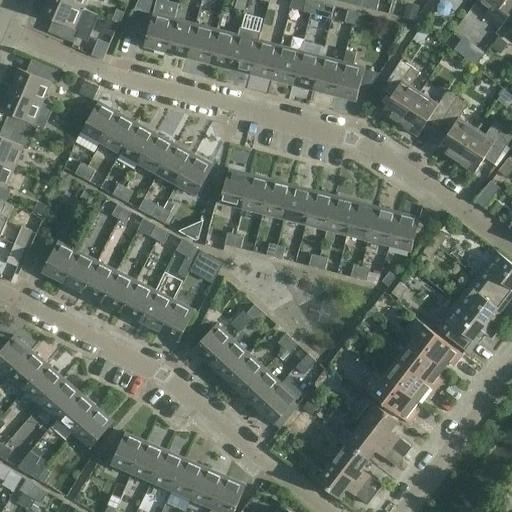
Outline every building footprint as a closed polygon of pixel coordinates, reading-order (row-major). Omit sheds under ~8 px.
[(82,8),(64,0),(48,0),(42,15),(52,20),(47,31),(73,42),(76,35),(86,40),(97,15),(82,8)] [(304,0),(302,11),(310,13),(313,1),(310,0),(304,0)] [(361,0),(360,6),(368,8),(369,0),(361,0)] [(369,0),(368,8),(376,10),(378,0),(369,0)] [(479,0),(489,7),(483,15),(499,28),(511,10),(511,2),(508,0),(479,0)] [(313,1),(310,13),(318,15),(321,3),(313,1)] [(403,17),(415,20),(418,6),(407,3),(403,17)] [(118,21),(123,9),(115,6),(110,18),(118,21)] [(344,21),(352,23),(355,11),(347,9),(344,21)] [(355,11),(352,23),(360,25),(363,13),(355,11)] [(144,46),(166,52),(174,18),(152,13),(144,46)] [(115,21),(105,17),(100,29),(111,32),(115,21)] [(174,18),(166,52),(187,57),(195,24),(174,18)] [(195,24),(187,57),(208,62),(216,29),(195,24)] [(216,29),(208,62),(229,68),(237,34),(216,29)] [(237,34),(229,68),(250,73),(258,40),(237,34)] [(109,40),(97,35),(90,52),(102,57),(109,40)] [(258,40),(250,73),(271,78),(280,45),(258,40)] [(280,45),(271,78),(292,84),(300,51),(280,45)] [(300,51),(292,84),(313,89),(321,56),(300,51)] [(321,56),(313,89),(334,94),(342,61),(321,56)] [(19,68),(10,89),(42,102),(50,83),(55,85),(60,71),(31,59),(26,71),(19,68)] [(381,111),(399,123),(419,92),(410,86),(419,72),(400,60),(380,90),(390,96),(381,111)] [(342,61),(334,94),(356,100),(358,92),(365,93),(379,73),(364,69),(364,67),(342,61)] [(8,113),(3,124),(33,136),(38,124),(33,122),(42,102),(10,89),(1,110),(8,113)] [(419,92),(399,123),(417,135),(427,120),(437,127),(457,97),(446,90),(437,104),(419,92)] [(457,97),(437,127),(447,133),(437,148),(456,160),(476,129),(458,117),(467,104),(457,97)] [(81,131),(82,131),(76,142),(93,152),(99,141),(101,142),(117,112),(98,101),(81,131)] [(117,112),(101,142),(120,152),(136,122),(117,112)] [(476,129),(456,160),(474,172),(484,157),(494,164),(511,135),(511,132),(493,121),(484,134),(476,129)] [(136,122),(120,152),(139,163),(155,133),(136,122)] [(0,160),(14,167),(23,147),(27,149),(33,136),(3,124),(0,131),(0,160)] [(155,133),(139,163),(158,173),(174,143),(155,133)] [(174,143),(158,173),(176,184),(193,154),(174,143)] [(193,154),(176,184),(196,195),(213,165),(193,154)] [(511,161),(507,158),(502,164),(511,171),(511,170),(511,161)] [(14,167),(0,160),(0,199),(5,202),(11,189),(6,187),(14,167)] [(74,173),(82,177),(88,166),(80,162),(74,173)] [(511,171),(502,164),(497,170),(507,177),(511,171)] [(88,166),(82,177),(89,181),(95,170),(88,166)] [(220,202),(242,207),(250,174),(228,169),(220,202)] [(250,174),(242,207),(263,213),(271,180),(250,174)] [(271,180),(263,213),(284,218),(292,185),(271,180)] [(484,208),(499,187),(490,180),(474,200),(484,208)] [(112,194),(119,198),(125,187),(118,183),(112,194)] [(292,185),(284,218),(305,223),(313,190),(292,185)] [(87,201),(93,190),(86,186),(80,197),(87,201)] [(125,187),(119,198),(127,202),(133,191),(125,187)] [(313,190),(305,223),(326,229),(334,196),(313,190)] [(334,196),(326,229),(347,234),(355,201),(334,196)] [(0,222),(5,225),(13,205),(5,202),(0,199),(0,222)] [(46,203),(37,199),(32,209),(41,214),(46,203)] [(355,201),(347,234),(368,239),(376,206),(355,201)] [(111,214),(118,218),(124,207),(117,203),(111,214)] [(150,215),(157,219),(163,208),(156,204),(150,215)] [(376,206),(368,239),(389,245),(397,212),(376,206)] [(124,207),(118,218),(126,222),(132,211),(124,207)] [(163,208),(157,219),(165,223),(171,212),(163,208)] [(397,212),(389,245),(411,250),(419,217),(397,212)] [(203,217),(177,227),(194,237),(198,236),(203,217)] [(149,235),(156,239),(162,228),(155,224),(149,235)] [(22,225),(14,243),(24,248),(32,230),(22,225)] [(162,228),(156,239),(163,243),(169,232),(162,228)] [(438,231),(430,241),(438,247),(446,237),(438,231)] [(224,244),(232,246),(235,234),(227,232),(224,244)] [(235,234),(232,246),(240,248),(243,236),(235,234)] [(42,271),(62,281),(78,251),(57,240),(42,271)] [(438,247),(430,241),(422,252),(430,258),(438,247)] [(14,243),(6,261),(17,266),(24,248),(14,243)] [(266,255),(274,257),(277,245),(269,243),(266,255)] [(187,256),(194,260),(200,249),(193,245),(187,256)] [(277,245),(274,257),(282,259),(285,247),(277,245)] [(200,249),(194,260),(201,264),(207,253),(200,249)] [(78,251),(62,281),(81,291),(97,260),(78,251)] [(511,262),(496,251),(476,276),(508,301),(511,295),(511,262)] [(308,266),(316,268),(319,256),(311,254),(308,266)] [(319,256),(316,268),(324,270),(327,258),(319,256)] [(222,263),(211,257),(203,270),(214,276),(222,263)] [(97,260),(81,291),(101,301),(116,270),(97,260)] [(350,276),(358,278),(361,266),(353,264),(350,276)] [(361,266),(358,278),(366,280),(369,268),(361,266)] [(116,270),(101,301),(120,311),(135,280),(116,270)] [(388,286),(396,276),(389,271),(381,281),(388,286)] [(476,276),(457,302),(495,331),(499,325),(493,320),(508,301),(476,276)] [(135,280),(120,311),(139,320),(155,290),(135,280)] [(399,298),(407,288),(399,282),(391,292),(399,298)] [(155,290),(139,320),(159,330),(174,299),(155,290)] [(174,299),(159,330),(179,340),(194,310),(174,299)] [(495,331),(457,302),(437,328),(469,352),(484,332),(490,337),(495,331)] [(237,335),(252,319),(260,309),(254,304),(245,313),(230,329),(237,335)] [(260,309),(252,319),(258,324),(266,315),(260,309)] [(193,348),(210,363),(233,338),(216,323),(193,348)] [(423,324),(410,341),(444,367),(449,361),(454,365),(462,354),(423,324)] [(0,332),(0,368),(8,375),(31,349),(14,335),(11,338),(0,332)] [(277,342),(283,348),(292,338),(286,333),(277,342)] [(233,338),(210,363),(226,378),(249,353),(233,338)] [(292,338),(283,348),(289,353),(298,344),(292,338)] [(410,341),(397,358),(436,388),(444,377),(439,374),(444,367),(410,341)] [(31,349),(8,375),(24,389),(47,364),(31,349)] [(249,353),(226,378),(241,393),(265,368),(249,353)] [(299,362),(295,367),(304,374),(316,361),(314,359),(308,353),(299,362)] [(397,358),(384,375),(418,402),(423,395),(427,399),(436,388),(397,358)] [(47,364),(24,389),(41,404),(63,378),(47,364)] [(265,368),(241,393),(257,407),(281,382),(265,368)] [(418,402),(384,375),(370,393),(409,423),(418,412),(413,408),(418,402)] [(63,378),(41,404),(57,418),(80,392),(63,378)] [(281,382),(257,407),(274,423),(297,398),(281,382)] [(80,392),(57,418),(73,432),(96,406),(80,392)] [(352,417),(360,423),(404,456),(411,446),(390,430),(398,420),(367,397),(352,417)] [(96,406),(73,432),(90,447),(113,421),(96,406)] [(344,427),(337,436),(368,459),(375,450),(396,466),(404,456),(360,423),(352,433),(344,427)] [(111,463),(132,472),(146,441),(125,432),(111,463)] [(339,450),(331,461),(374,494),(382,484),(361,468),(368,459),(337,436),(331,444),(339,450)] [(146,441),(132,472),(152,481),(165,449),(146,441)] [(5,445),(0,452),(0,456),(5,460),(12,449),(5,445)] [(165,449),(152,481),(171,489),(185,458),(165,449)] [(29,474),(36,478),(43,467),(36,463),(38,459),(28,454),(18,466),(29,474)] [(185,458),(171,489),(191,498),(205,467),(185,458)] [(374,494),(331,461),(323,472),(315,466),(308,474),(338,497),(346,488),(367,504),(374,494)] [(3,466),(0,470),(0,478),(15,487),(21,476),(3,466)] [(43,467),(36,478),(44,482),(50,472),(43,467)] [(205,467),(191,498),(211,507),(225,475),(205,467)] [(225,475),(211,507),(223,511),(233,511),(245,484),(225,475)] [(20,490),(27,494),(34,498),(40,487),(26,479),(20,490)] [(40,487),(34,498),(41,502),(48,492),(40,487)]
